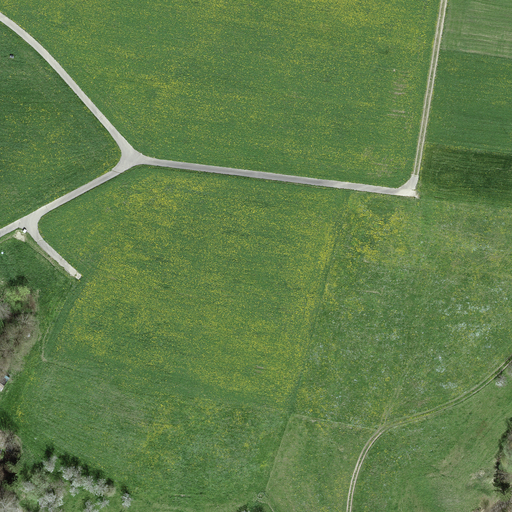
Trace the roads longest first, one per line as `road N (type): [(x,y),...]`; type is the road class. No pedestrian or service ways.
road 1 (track): [(444,0),(416,179),(393,194),(129,158),(54,63),(0,16)]
road 2 (track): [(511,354),(477,389),(387,424),(363,451),(348,511)]
road 3 (track): [(129,158),(0,234)]
